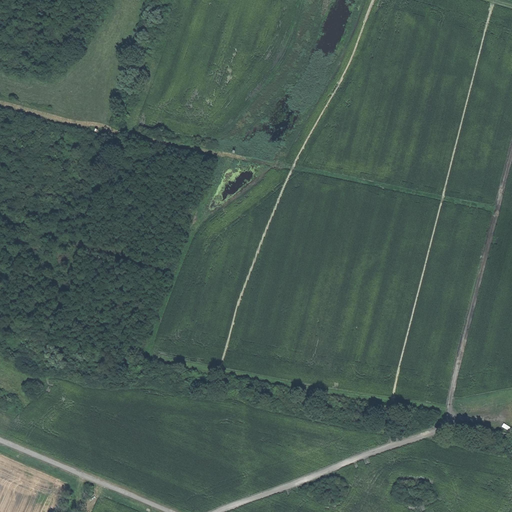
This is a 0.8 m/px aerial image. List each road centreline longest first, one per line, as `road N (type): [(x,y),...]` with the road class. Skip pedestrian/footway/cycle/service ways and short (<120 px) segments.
road 1 (track): [(214,511),(442,421),(511,149)]
road 2 (track): [(0,440),(174,511)]
